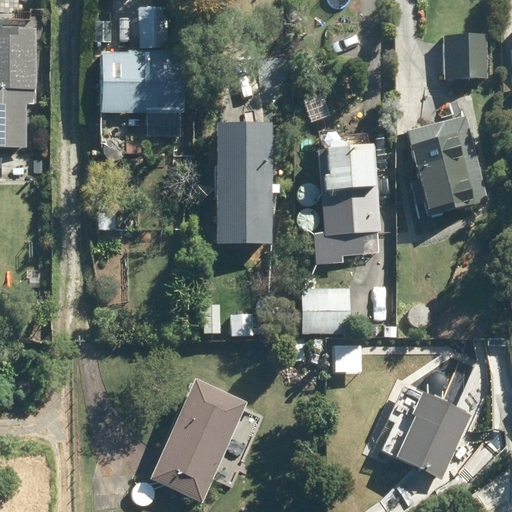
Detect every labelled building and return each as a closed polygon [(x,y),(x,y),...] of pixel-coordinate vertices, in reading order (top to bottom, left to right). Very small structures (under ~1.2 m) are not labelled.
[(25,106),(35,106),(34,32),(0,32),(0,151),(25,151),(25,106)] [(487,83),(486,37),(442,38),(443,83),(487,83)] [(183,55),(97,58),(100,117),(185,114),(183,55)] [(417,183),(410,185),(420,221),(486,204),(462,113),(441,119),(443,126),(421,132),(424,146),(408,150),(417,183)] [(269,130),(213,130),(215,249),(270,249),(269,130)] [(381,236),(374,151),(315,156),(322,236),(313,237),(316,269),(343,267),(342,260),(378,257),(376,236),(381,236)] [(115,216),(97,215),(97,245),(106,245),(106,233),(115,234),(115,216)] [(349,292),(301,293),(302,337),(349,337),(349,292)] [(251,317),(229,318),(230,344),(251,343),(251,317)] [(193,382),(148,483),(201,507),(246,406),(193,382)] [(412,421),(394,463),(441,483),(469,419),(419,397),(409,419),(412,421)]
